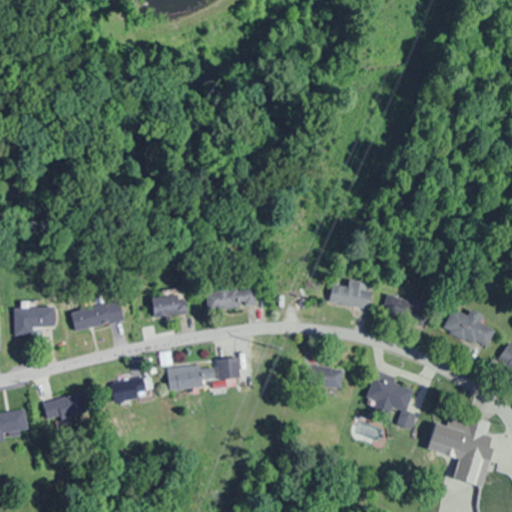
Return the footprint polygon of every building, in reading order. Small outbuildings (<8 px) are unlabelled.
[(329,303),(367,309),(372,283),(348,279),(346,287),(332,285),(329,303)] [(206,307),(255,306),(255,286),(215,287),(215,291),(206,291),(206,307)] [(151,298),(154,317),(181,313),(178,294),(151,298)] [(71,311),(75,330),(123,321),(120,301),(71,311)] [(14,307),(15,335),(34,335),(33,327),(55,327),(54,306),(14,307)] [(453,307),(442,329),(485,348),(495,326),(453,307)] [(511,342),(497,357),(511,371),(511,342)] [(218,358),(221,379),(241,376),(238,355),(218,358)] [(169,369),(173,391),(205,385),(201,364),(169,369)] [(416,390),(378,373),(367,397),(377,402),(376,405),(399,416),(396,422),(411,429),(418,413),(407,408),(416,390)] [(147,378),(113,381),(114,396),(149,392),(147,378)] [(44,402),(49,422),(93,411),(88,391),(44,402)] [(0,434),(29,430),(26,410),(0,413),(0,442),(0,443),(0,441),(0,434)] [(472,455),(477,433),(436,423),(431,445),(472,455)]
